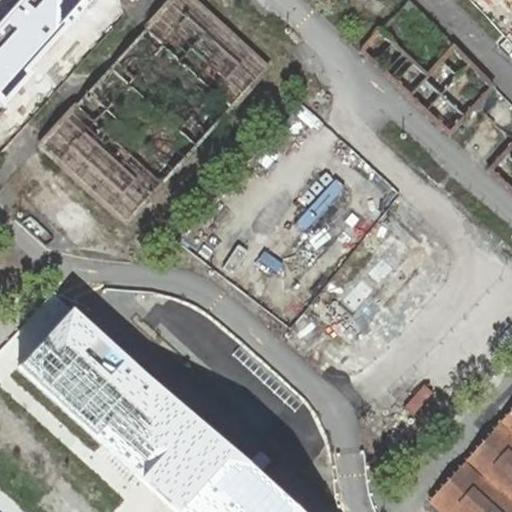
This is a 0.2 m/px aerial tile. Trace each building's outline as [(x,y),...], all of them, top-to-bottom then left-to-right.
[(171,0),(39,145),(126,224),(267,70),(190,0),(171,0)] [(492,87),(452,46),(426,75),(380,32),(378,31),(360,51),(408,96),(407,98),(449,136),(492,87)] [(511,143),(487,171),(511,193),(511,143)] [(189,419),(69,312),(34,352),(31,350),(25,357),(28,359),(17,370),(136,478),(135,479),(171,511),(291,511),(231,457),(232,456),(190,417),(189,419)] [(440,511),(511,511),(511,405),(428,500),(440,511)]
